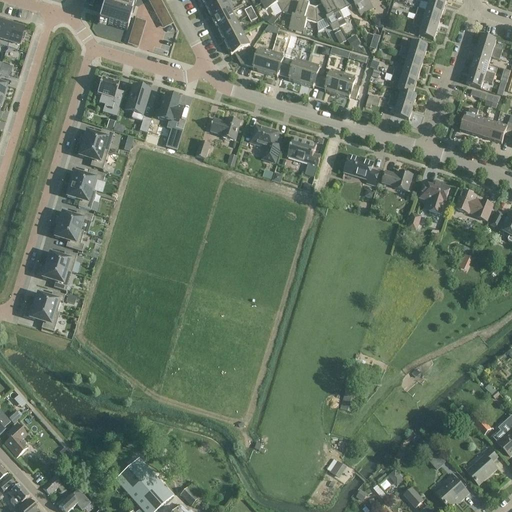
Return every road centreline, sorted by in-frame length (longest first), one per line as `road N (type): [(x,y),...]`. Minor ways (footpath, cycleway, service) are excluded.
road 1 (track): [(314,200),(245,423),(154,401),(79,331),(135,143)]
road 2 (residential): [(94,48),(19,301),(0,307)]
road 3 (residential): [(424,151),(233,90),(208,69)]
road 4 (track): [(135,143),(314,200)]
road 5 (residential): [(0,187),(51,12)]
road 6 (residential): [(424,151),(476,6)]
